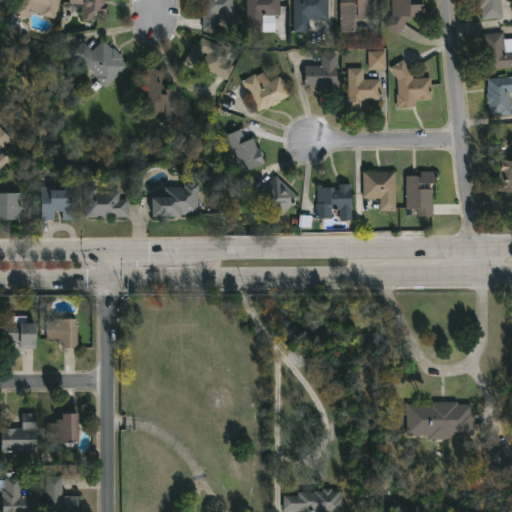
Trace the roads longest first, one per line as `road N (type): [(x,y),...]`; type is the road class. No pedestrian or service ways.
road 1 (secondary): [(0,280),(399,275)]
road 2 (secondary): [(511,246),(184,250)]
road 3 (residential): [(449,0),(480,274)]
road 4 (residential): [(106,251),(106,511)]
road 5 (residential): [(310,146),(464,141)]
